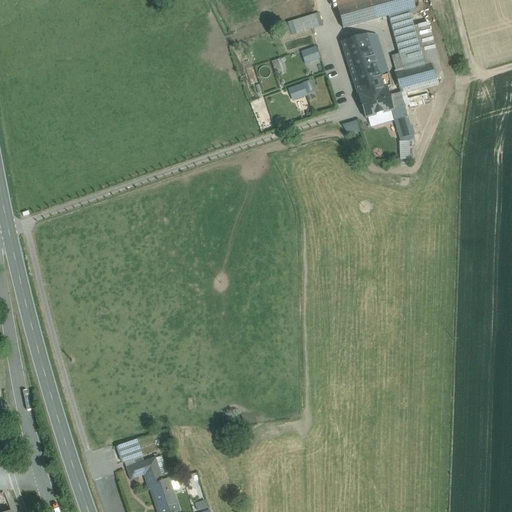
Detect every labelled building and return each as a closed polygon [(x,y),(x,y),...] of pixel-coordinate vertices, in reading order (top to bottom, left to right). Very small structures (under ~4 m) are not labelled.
[(341,0),(334,0),(337,8),(343,7),(341,0)] [(428,23),(413,27),(410,14),(416,13),(412,0),(367,0),(343,7),(337,8),(343,29),(391,16),(402,54),(392,57),(396,75),(395,75),(399,90),(443,78),(428,23)] [(312,19),(288,27),(291,35),(322,25),(318,14),(311,16),(312,19)] [(366,36),(342,43),(355,85),(379,77),(379,78),(388,75),(376,37),(366,36)] [(315,46),(299,52),(304,64),(319,59),(315,46)] [(388,75),(379,78),(382,89),(386,88),(390,87),(388,75)] [(379,77),(355,85),(359,96),(382,89),(379,78),(379,77)] [(291,101),(314,92),(309,80),(286,89),(291,101)] [(359,96),(358,96),(365,119),(375,116),(378,125),(385,123),(385,125),(388,124),(388,122),(393,121),(391,112),(393,111),(386,88),(382,89),(359,96)] [(393,111),(391,112),(393,121),(395,120),(398,131),(408,128),(403,108),(393,111)] [(409,142),(399,143),(400,161),(410,160),(409,142)] [(134,441),(117,447),(122,463),(140,457),(134,441)] [(158,470),(154,459),(127,468),(131,479),(145,474),(153,497),(165,493),(163,485),(162,485),(157,470),(158,470)] [(165,493),(153,497),(158,511),(178,511),(179,511),(172,491),(165,493)] [(205,500),(193,503),(195,511),(207,507),(205,500)]
